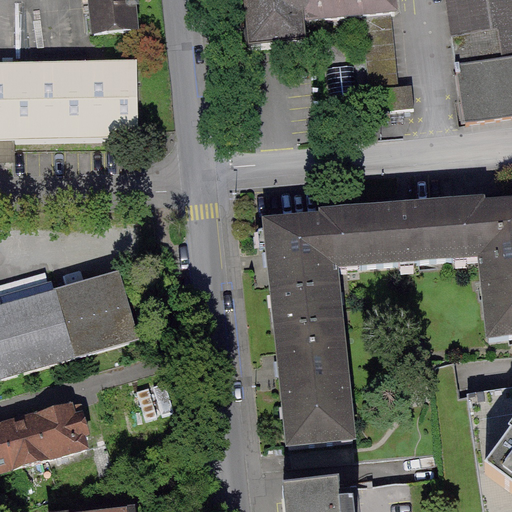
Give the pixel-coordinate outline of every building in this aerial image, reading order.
[(135,0),(85,0),(89,39),(138,34),(135,0)] [(511,0),(245,0),(251,52),(306,47),(304,26),(362,20),(392,16),(395,17),(393,0),(447,0),(458,68),(511,60),(511,0)] [(400,91),(392,16),(362,20),(373,116),(415,111),(413,90),(400,91)] [(511,119),(511,61),(460,69),(469,126),(511,119)] [(0,140),(137,134),(134,62),(0,67),(0,140)] [(511,207),(479,210),(490,354),(511,352),(511,207)] [(479,210),(343,220),(348,288),(484,277),(479,210)] [(271,226),(280,341),(351,336),(343,220),(271,226)] [(153,252),(0,294),(0,380),(175,331),(153,252)] [(280,341),(289,457),(360,451),(351,336),(280,341)] [(470,414),(436,419),(444,511),(511,511),(511,393),(469,400),(470,414)] [(79,408),(40,419),(55,470),(94,458),(79,408)] [(40,419),(0,430),(0,431),(15,481),(55,470),(40,419)] [(0,431),(0,485),(15,481),(0,431)] [(288,501),(289,511),(343,511),(342,495),(288,501)]
